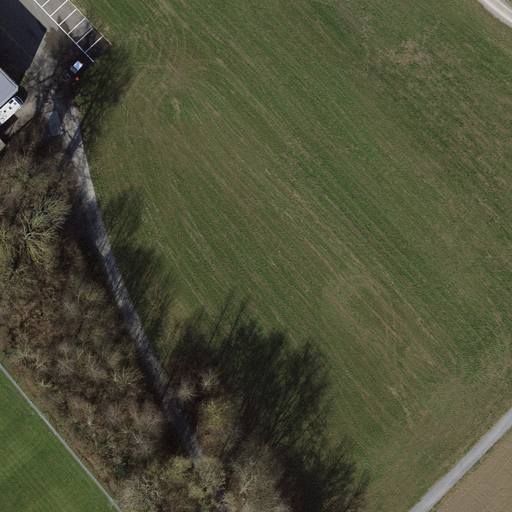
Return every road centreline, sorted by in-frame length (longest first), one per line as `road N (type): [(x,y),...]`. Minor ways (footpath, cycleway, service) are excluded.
road 1 (track): [(55,52),(91,227),(225,511)]
road 2 (track): [(511,412),(412,511)]
